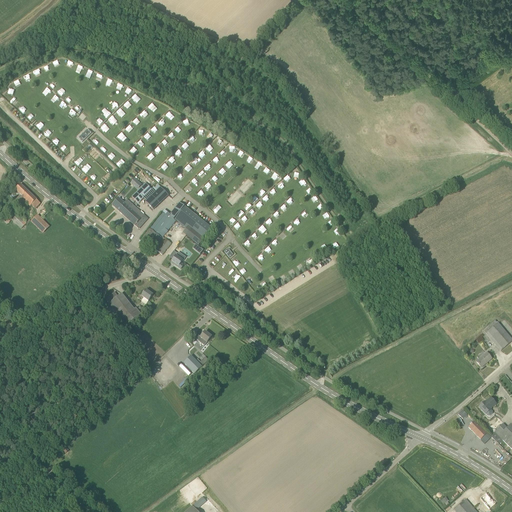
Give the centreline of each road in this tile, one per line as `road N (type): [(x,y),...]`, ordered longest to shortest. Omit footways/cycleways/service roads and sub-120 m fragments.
road 1 (secondary): [(421,438),(321,387),(152,271)]
road 2 (secondary): [(152,271),(0,153)]
road 3 (track): [(300,0),(247,49),(138,0)]
road 4 (unclassified): [(0,344),(78,296),(152,271)]
road 5 (track): [(511,157),(378,221)]
road 6 (track): [(451,96),(346,0)]
road 7 (track): [(0,433),(91,511)]
road 8 (unclassified): [(421,438),(511,361)]
